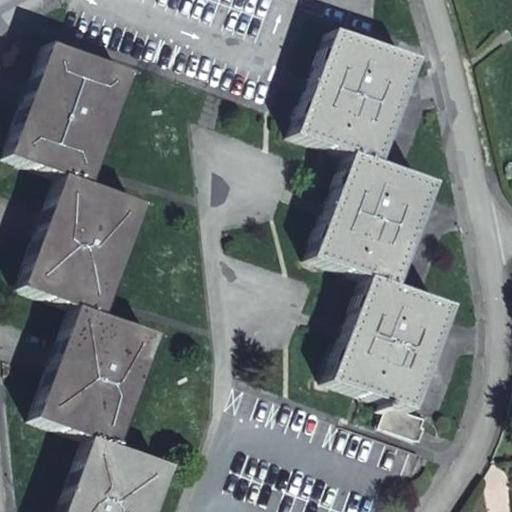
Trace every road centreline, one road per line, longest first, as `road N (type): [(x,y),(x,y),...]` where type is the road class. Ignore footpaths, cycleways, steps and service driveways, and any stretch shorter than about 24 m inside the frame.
road 1 (residential): [(432,511),(474,417),(489,333),(465,207)]
road 2 (unknown): [(215,428),(222,373),(213,210),(220,197),(247,184)]
road 3 (residential): [(465,207),(416,0)]
road 4 (unknown): [(215,428),(364,480)]
